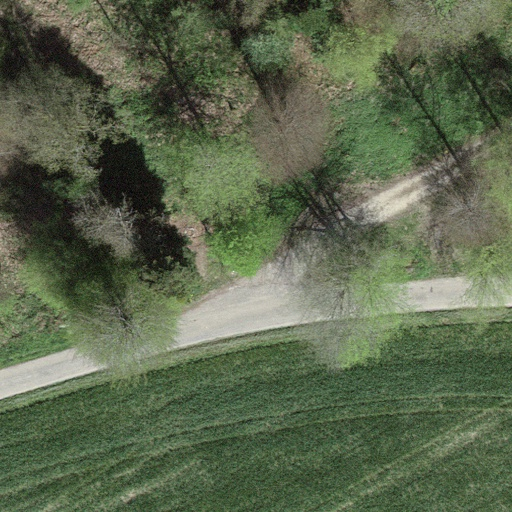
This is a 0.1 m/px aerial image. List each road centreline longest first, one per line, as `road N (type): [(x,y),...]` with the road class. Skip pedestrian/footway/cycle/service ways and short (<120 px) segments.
road 1 (track): [(511,127),(471,146),(212,325)]
road 2 (track): [(212,325),(511,295)]
road 3 (track): [(0,387),(212,325)]
